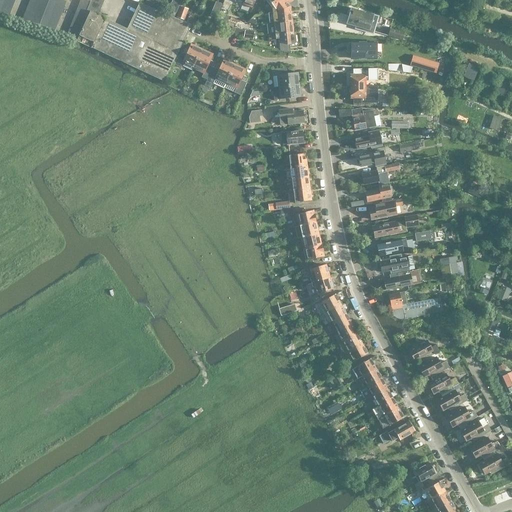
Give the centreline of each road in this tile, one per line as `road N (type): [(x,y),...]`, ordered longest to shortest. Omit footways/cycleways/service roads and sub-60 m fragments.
road 1 (tertiary): [(475,511),(349,278),(331,202),(315,60)]
road 2 (residential): [(315,60),(263,62),(199,35)]
